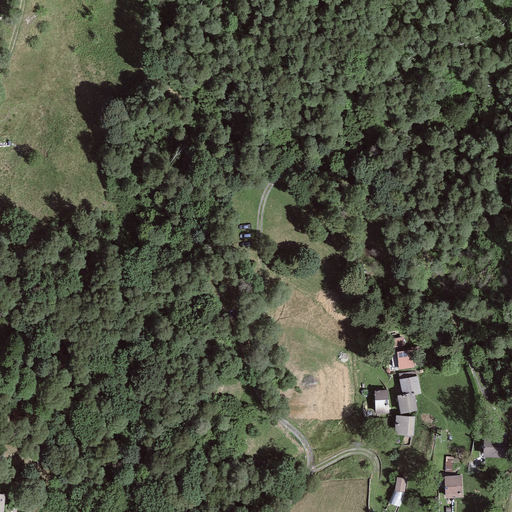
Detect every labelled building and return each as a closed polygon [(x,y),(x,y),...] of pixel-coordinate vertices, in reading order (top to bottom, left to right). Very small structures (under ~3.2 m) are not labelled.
[(389,353),(397,352),(399,370),(414,368),(414,366),(422,365),(419,346),(411,347),(412,350),(404,351),(402,337),(387,339),(389,353)] [(398,375),(399,380),(417,376),(416,371),(398,375)] [(417,376),(399,380),(402,395),(409,393),(410,396),(414,395),(421,394),(417,376)] [(387,390),(374,391),(375,415),(389,414),(387,390)] [(409,393),(402,395),(397,396),(401,414),(417,411),(414,395),(410,396),(409,393)] [(415,418),(396,416),(394,435),(413,437),(415,418)] [(508,438),(484,437),(483,457),(507,458),(508,438)] [(448,457),(446,468),(459,470),(461,459),(448,457)] [(461,475),(444,477),(446,498),(463,497),(461,475)] [(407,478),(397,477),(394,492),(404,493),(407,478)]
